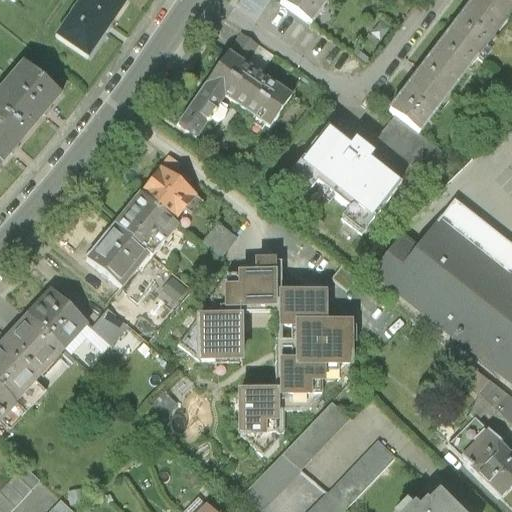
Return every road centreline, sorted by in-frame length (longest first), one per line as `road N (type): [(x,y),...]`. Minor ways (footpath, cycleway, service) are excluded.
road 1 (residential): [(0,249),(105,136),(198,0)]
road 2 (unknown): [(329,82),(355,151),(388,185)]
